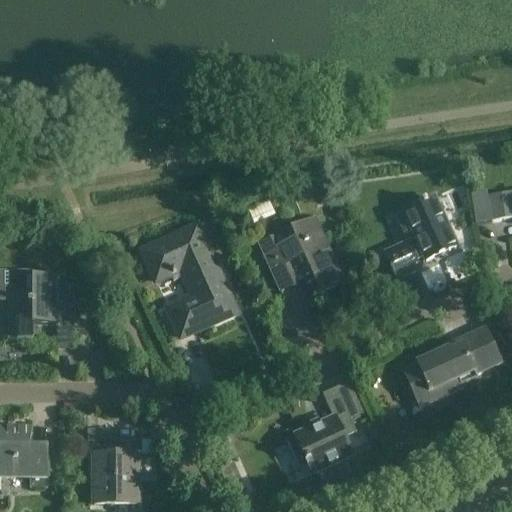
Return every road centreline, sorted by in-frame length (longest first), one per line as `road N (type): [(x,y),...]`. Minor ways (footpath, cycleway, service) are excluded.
road 1 (residential): [(173,426),(482,288),(511,283)]
road 2 (residential): [(0,394),(148,393),(173,426)]
